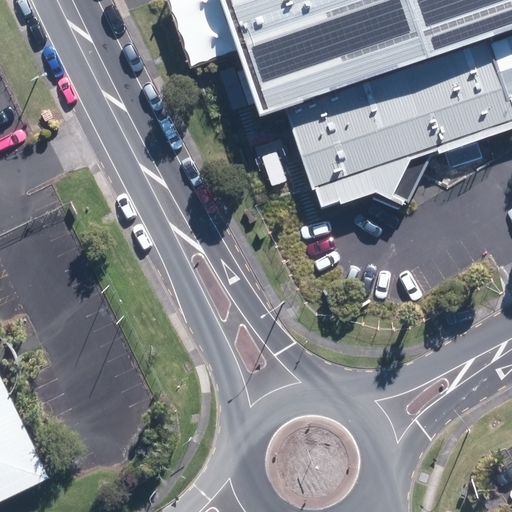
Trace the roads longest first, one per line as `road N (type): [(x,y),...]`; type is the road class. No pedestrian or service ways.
road 1 (secondary): [(246,431),(158,184)]
road 2 (secondary): [(158,184),(313,387)]
road 3 (secondary): [(66,0),(158,184)]
road 4 (residential): [(340,393),(402,381),(511,337)]
road 5 (residential): [(511,350),(384,465)]
